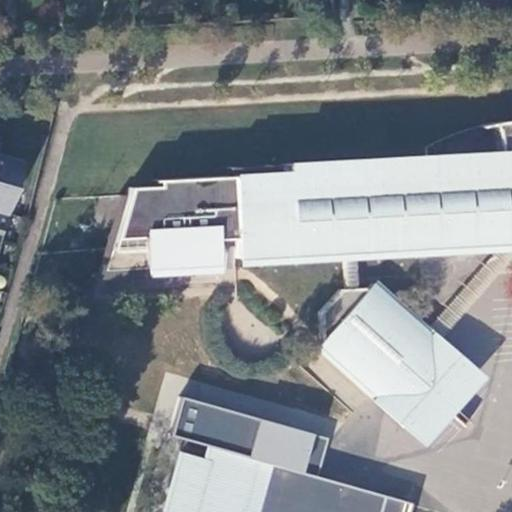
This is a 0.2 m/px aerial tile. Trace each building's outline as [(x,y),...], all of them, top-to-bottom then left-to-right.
[(284,173),(157,180),(157,186),(127,188),(125,196),(116,232),(109,232),(105,249),(111,248),(107,263),(341,252),(353,252),(511,243),(511,120),(500,121),(491,123),(497,154),(283,165),(284,173)] [(0,231),(5,215),(4,215),(20,162),(0,156),(0,231)] [(341,252),(343,289),(356,288),(353,252),(341,252)] [(315,345),(367,392),(423,329),(371,282),(366,288),(356,288),(343,289),(338,289),(317,312),(320,340),(315,345)] [(454,394),(456,390),(458,385),(460,380),(461,375),(461,370),(462,365),(461,360),(450,358),(449,361),(413,361),(397,379),(401,415),(398,415),(401,427),(407,427),(412,426),(416,425),(421,423),(426,421),(430,419),(434,416),(438,413),(442,410),(446,406),(449,402),(452,399),(454,394)] [(284,468),(209,447),(205,460),(175,452),(158,511),(398,511),(402,502),(343,485),(336,511),(316,505),(282,476),(284,468)] [(336,511),(343,485),(284,468),(282,476),(316,505),(336,511)]
